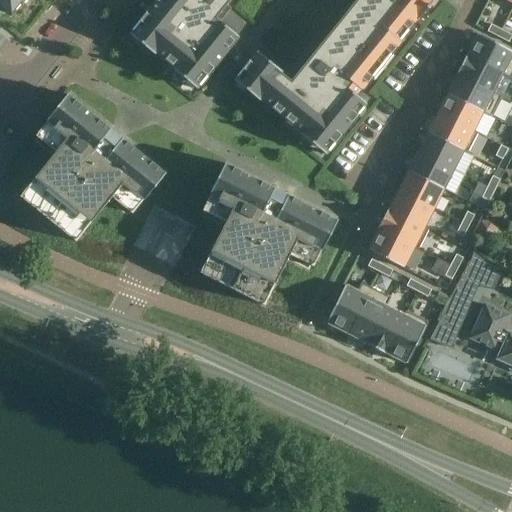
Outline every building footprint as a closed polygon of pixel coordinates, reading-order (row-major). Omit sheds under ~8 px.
[(0,0),(0,5),(11,15),(21,2),(23,3),(25,0),(0,0)] [(157,0),(137,25),(139,27),(140,25),(148,32),(139,42),(155,55),(156,54),(172,67),(171,69),(186,81),(195,69),(204,77),(202,79),(204,81),(226,53),(228,55),(230,52),(228,50),(239,37),(215,18),(227,4),(222,0),(157,0)] [(283,73),(257,52),(246,65),(244,63),(242,66),(244,68),(241,71),(243,73),(244,71),(253,78),(244,89),(260,101),(261,100),(301,132),(300,134),(315,146),(324,136),(333,143),(331,145),(333,146),(358,116),(353,112),(360,102),(361,103),(362,101),(355,96),(360,90),(361,91),(371,78),(374,81),(394,56),(391,54),(401,41),(395,37),(401,29),(406,33),(416,20),(418,21),(430,6),(428,4),(428,5),(421,0),(391,0),(388,4),(382,0),(366,0),(323,55),(317,49),(290,82),(281,74),(283,73)] [(498,37),(501,30),(491,25),(487,32),(498,37)] [(511,35),(501,30),(498,37),(508,43),(511,35)] [(511,52),(478,35),(468,55),(467,56),(502,74),(502,75),(510,79),(511,75),(511,52)] [(467,56),(468,55),(466,54),(456,76),(457,76),(457,75),(492,93),(493,92),(502,75),(502,74),(467,56)] [(457,75),(457,76),(447,94),(483,112),(482,113),(491,118),(501,97),(493,92),(492,93),(457,75)] [(112,130),(67,94),(45,122),(56,130),(58,135),(49,146),(53,152),(56,153),(18,197),(76,242),(111,197),(119,203),(126,193),(133,192),(144,201),(165,175),(122,138),(118,142),(107,135),(112,130)] [(483,112),(447,94),(438,114),(473,132),(473,131),(482,113),(483,112)] [(473,132),(438,114),(428,133),(463,151),(463,152),(467,154),(478,133),(473,131),(473,132)] [(463,151),(428,133),(418,152),(453,170),(463,152),(463,151)] [(508,149),(501,146),(495,156),(502,160),(508,149)] [(453,170),(418,152),(408,171),(443,189),(453,170)] [(275,188),(224,163),(208,194),(222,200),(224,206),(217,218),(225,222),(199,273),(263,306),(289,255),(297,258),(304,246),(309,245),(322,252),(337,221),(287,195),(285,200),(273,193),(275,188)] [(443,189),(408,171),(398,191),(434,209),(443,189)] [(492,176),(487,187),(494,191),(499,180),(492,176)] [(494,191),(487,187),(482,198),(489,201),(494,191)] [(434,209),(398,191),(389,209),(389,210),(424,228),(424,227),(434,209)] [(389,209),(388,208),(377,230),(378,230),(379,229),(414,247),(414,248),(418,250),(429,229),(424,227),(424,228),(389,210),(389,209)] [(467,212),(462,223),(469,226),(474,216),(467,212)] [(469,226),(462,223),(456,234),(463,237),(469,226)] [(414,247),(379,229),(378,230),(368,250),(403,268),(414,248),(414,247)] [(499,269),(473,252),(469,260),(497,273),(499,269)] [(456,255),(450,265),(457,269),(463,258),(456,255)] [(371,260),(368,267),(378,272),(382,265),(371,260)] [(393,271),(382,265),(378,272),(389,278),(393,271)] [(457,269),(450,265),(445,276),(452,280),(457,269)] [(417,292),(420,285),(410,279),(406,286),(417,292)] [(347,333),(370,288),(361,283),(357,291),(345,285),(326,323),(347,333)] [(439,322),(429,340),(450,348),(460,324),(457,322),(470,290),(456,284),(448,299),(437,321),(439,322)] [(431,290),(420,285),(417,292),(427,297),(431,290)] [(390,298),(370,288),(347,333),(365,343),(366,343),(385,306),(386,306),(390,298)] [(511,323),(504,320),(507,315),(483,305),(468,338),(492,348),(495,341),(502,344),(496,358),(509,364),(507,367),(511,369),(511,323)] [(404,315),(386,306),(385,306),(366,343),(365,343),(365,344),(386,355),(386,353),(385,353),(404,316),(404,315)] [(406,311),(404,315),(404,316),(385,353),(386,353),(407,364),(428,322),(406,311)]
